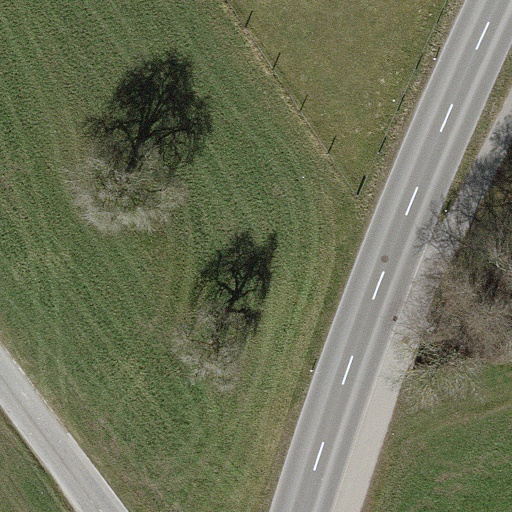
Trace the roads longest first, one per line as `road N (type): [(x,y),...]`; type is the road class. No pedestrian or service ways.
road 1 (secondary): [(308,511),(389,248),(500,0)]
road 2 (unclassified): [(103,511),(0,373)]
